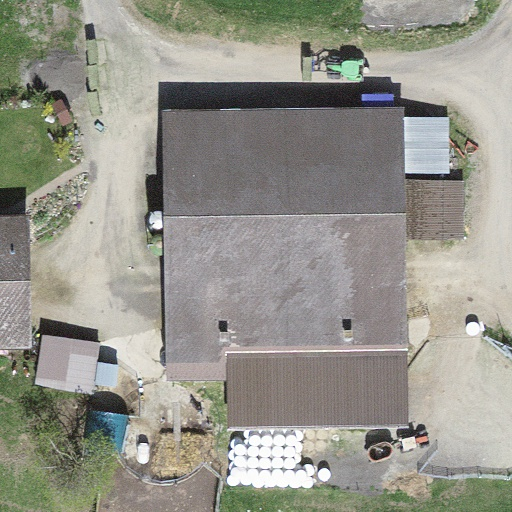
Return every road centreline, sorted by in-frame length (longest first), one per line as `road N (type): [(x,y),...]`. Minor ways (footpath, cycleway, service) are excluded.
road 1 (track): [(511,33),(498,55),(445,69),(230,80),(134,63),(107,34),(97,0)]
road 2 (track): [(511,144),(505,260),(511,288)]
